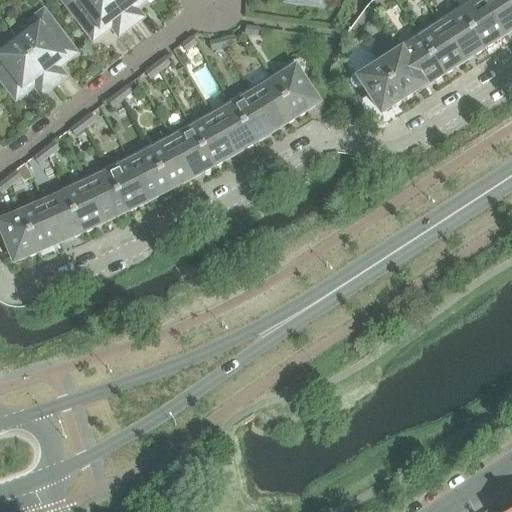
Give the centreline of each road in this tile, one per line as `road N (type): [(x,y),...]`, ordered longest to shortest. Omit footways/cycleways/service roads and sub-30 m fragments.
road 1 (residential): [(0,286),(28,297),(326,144),(400,147),(511,73)]
road 2 (secondary): [(54,474),(169,413),(405,245)]
road 3 (secondary): [(405,245),(231,339),(29,416)]
road 4 (residential): [(0,168),(213,4)]
road 5 (secondary): [(511,176),(405,245)]
